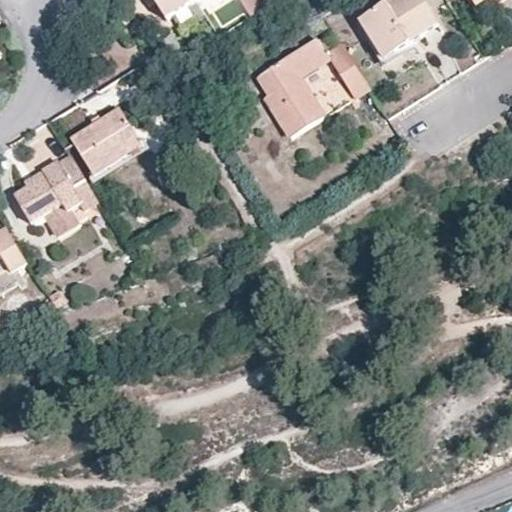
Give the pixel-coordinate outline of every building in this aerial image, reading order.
[(197,2),(196,0),(155,0),(168,20),(188,8),(197,2)] [(267,8),(261,0),(242,0),(253,16),(267,8)] [(414,43),(440,26),(423,0),(397,0),(362,23),(378,49),(387,43),(395,55),(414,43)] [(206,15),(197,2),(188,8),(197,21),(206,15)] [(395,55),(387,43),(378,49),(362,23),(359,25),(385,67),(417,48),(414,43),(395,55)] [(186,58),(172,36),(159,44),(173,67),(186,58)] [(302,78),(331,60),(356,99),(371,90),(342,44),(327,53),(318,40),(259,77),(271,96),(266,98),(292,139),(327,117),(302,78)] [(145,150),(143,146),(121,112),(73,143),(75,148),(96,180),(145,150)] [(94,186),(150,151),(146,144),(143,146),(145,150),(96,180),(75,148),(71,150),(94,186)] [(100,204),(73,161),(61,168),(60,166),(45,175),(48,180),(30,192),(17,200),(33,227),(46,219),(65,208),(69,215),(72,213),(81,208),(85,213),(100,204)] [(30,192),(48,180),(45,175),(27,187),(30,192)] [(81,227),(72,213),(69,215),(65,208),(46,219),(59,240),(81,227)] [(29,266),(8,231),(0,235),(0,253),(13,276),(29,266)]
